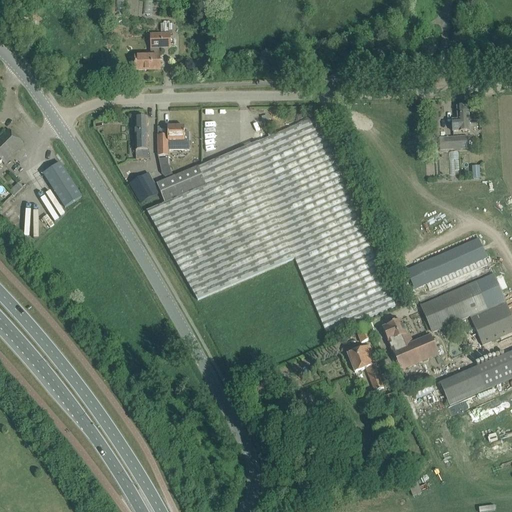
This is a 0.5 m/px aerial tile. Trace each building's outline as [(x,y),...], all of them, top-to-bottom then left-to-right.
[(160,26),(161,35),(173,35),(172,26),(160,26)] [(151,57),(135,57),(136,71),(160,70),(159,48),(170,48),(169,36),(151,36),(151,51),(151,57)] [(470,132),(468,107),(457,108),(458,120),(452,121),(453,132),(453,133),(470,132)] [(318,117),(274,136),(273,133),(267,135),(269,138),(184,174),(174,178),(168,180),(156,185),(164,203),(155,207),(147,212),(197,301),(295,260),(327,336),(395,307),(318,117)] [(147,118),(135,119),(136,160),(148,160),(147,118)] [(185,137),(184,127),(167,128),(168,138),(168,143),(178,142),(178,151),(178,156),(185,156),(185,137)] [(9,131),(0,139),(0,164),(2,163),(4,165),(24,145),(9,131)] [(467,137),(446,138),(447,151),(468,149),(467,137)] [(60,164),(43,175),(65,209),(82,198),(60,164)] [(168,165),(160,167),(162,175),(168,180),(174,178),(168,165)] [(148,174),(129,184),(141,204),(160,194),(148,174)] [(14,196),(23,188),(19,183),(10,191),(14,196)] [(482,347),(511,333),(511,317),(499,289),(502,287),(481,238),(406,271),(414,290),(467,269),(467,271),(415,292),(433,333),(470,317),(482,347)] [(382,329),(401,372),(439,356),(430,336),(413,344),(411,340),(408,341),(406,336),(407,336),(400,321),(382,329)] [(366,326),(356,330),(361,344),(372,340),(366,326)] [(375,358),(376,358),(375,354),(372,355),(369,347),(348,355),(355,374),(366,370),(375,393),(384,389),(375,366),(377,365),(375,358)] [(440,384),(449,406),(486,390),(477,368),(440,384)] [(399,404),(395,393),(378,400),(382,410),(399,404)] [(415,408),(429,442),(440,437),(426,403),(415,408)]
